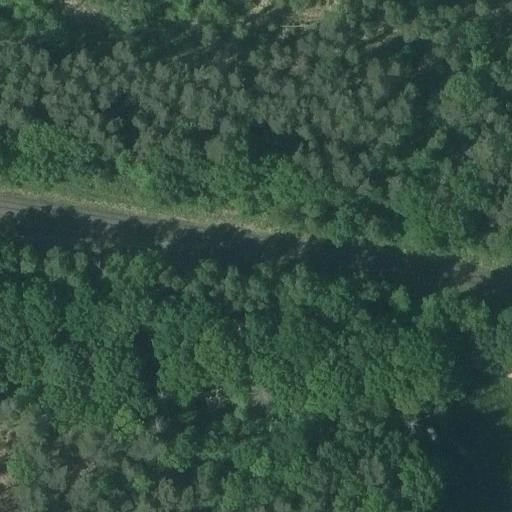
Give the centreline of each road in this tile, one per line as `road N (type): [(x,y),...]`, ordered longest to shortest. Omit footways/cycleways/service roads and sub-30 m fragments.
road 1 (track): [(0,143),(511,225)]
road 2 (track): [(0,301),(511,369)]
